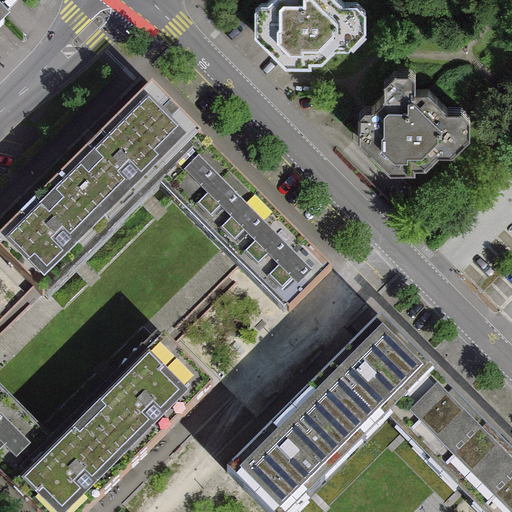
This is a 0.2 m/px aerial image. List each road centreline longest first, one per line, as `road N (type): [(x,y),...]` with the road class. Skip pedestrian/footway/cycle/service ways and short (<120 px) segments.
road 1 (residential): [(511,366),(150,0)]
road 2 (residential): [(119,0),(0,114)]
